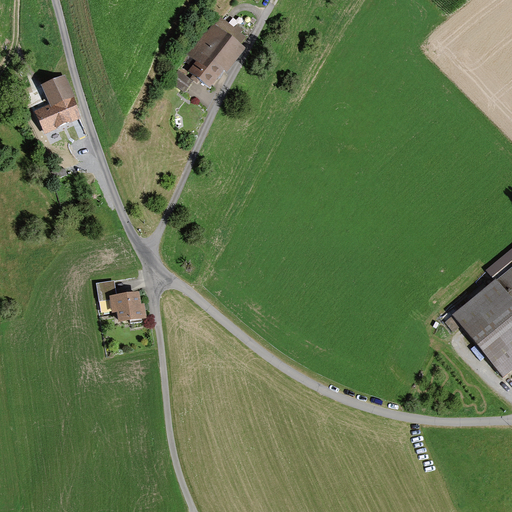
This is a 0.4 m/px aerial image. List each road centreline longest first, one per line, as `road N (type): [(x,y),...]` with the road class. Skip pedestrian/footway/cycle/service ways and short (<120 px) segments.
road 1 (residential): [(54,0),(102,169),(148,259),(264,359),(387,419),(511,423)]
road 2 (track): [(148,259),(165,413),(189,511)]
